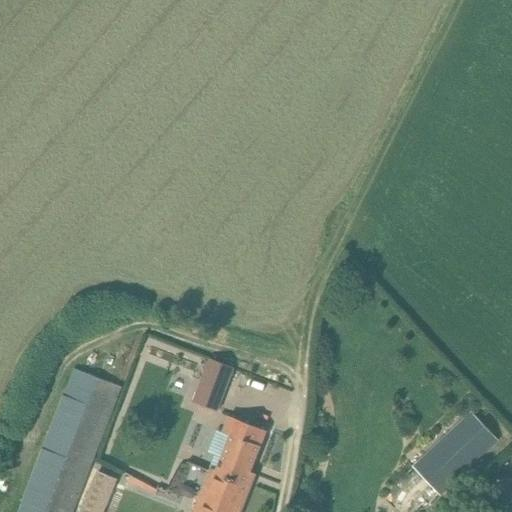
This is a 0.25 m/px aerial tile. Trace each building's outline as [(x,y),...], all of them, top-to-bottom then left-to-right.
[(220,411),(236,368),(209,358),(193,401),(220,411)] [(72,511),(121,387),(75,369),(19,511),(72,511)] [(455,483),(499,440),(472,412),(427,455),(455,483)] [(267,430),(250,424),(230,416),(224,431),(220,430),(211,454),(216,456),(210,473),(230,481),(231,477),(234,478),(236,475),(239,476),(243,466),(247,468),(246,469),(251,471),(267,430)] [(184,498),(126,471),(104,511),(138,511),(140,509),(143,510),(145,506),(159,511),(240,511),(256,474),(250,472),(251,471),(246,469),(247,468),(243,466),(239,476),(236,475),(234,478),(231,477),(230,481),(210,473),(198,504),(184,498)] [(82,511),(84,511),(103,511),(116,481),(98,474),(82,511)] [(511,511),(511,489),(500,495),(507,511),(511,511)]
